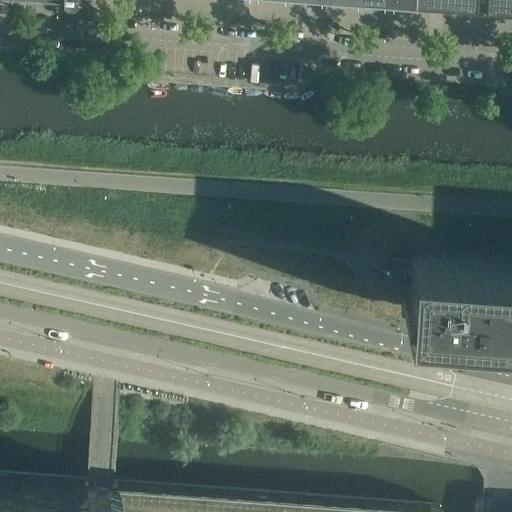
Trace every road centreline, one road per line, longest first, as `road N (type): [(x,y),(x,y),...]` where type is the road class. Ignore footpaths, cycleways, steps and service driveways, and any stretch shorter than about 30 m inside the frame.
road 1 (residential): [(511,65),(0,27)]
road 2 (tertiary): [(496,368),(0,248)]
road 3 (tertiary): [(0,312),(484,422)]
